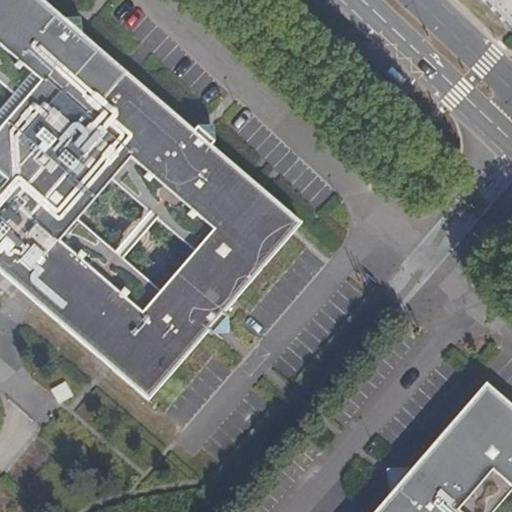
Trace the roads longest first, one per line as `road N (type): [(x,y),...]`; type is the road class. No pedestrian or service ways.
road 1 (unclassified): [(151,0),(386,226),(457,238)]
road 2 (unclassified): [(299,511),(484,304)]
road 3 (tertiary): [(354,0),(511,140)]
